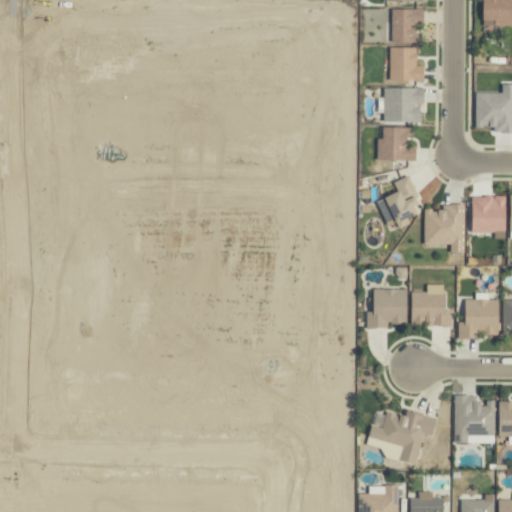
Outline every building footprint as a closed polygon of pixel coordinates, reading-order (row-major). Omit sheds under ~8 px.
[(421,9),(390,8),(389,42),(416,42),(416,25),(421,25),(421,9)] [(422,65),(414,65),(415,47),(388,46),(387,80),(422,81),(422,65)] [(511,83),(500,83),(500,92),(474,92),(473,126),(490,127),(490,132),(511,132),(511,83)] [(422,103),(422,88),(382,87),(381,122),(418,123),(419,103),(422,103)] [(414,160),(414,145),(408,145),(408,127),(381,127),(381,138),(375,138),(374,159),(414,160)] [(385,225),(393,222),(395,227),(408,223),(404,214),(420,208),(407,174),(391,180),(396,191),(375,199),(385,225)] [(504,196),(470,195),(469,230),(503,231),(504,196)] [(463,203),(441,203),(441,208),(422,208),(421,242),(448,243),(448,251),(462,252),(463,203)] [(409,290),(409,324),(449,325),(449,309),(442,309),(443,283),(425,283),(424,290),(409,290)] [(405,288),(371,287),(371,310),(365,310),(365,327),(386,327),(386,322),(405,323),(405,288)] [(496,298),(463,298),(463,320),(456,320),(456,335),(496,335),(496,298)] [(511,298),(501,298),(500,330),(511,330),(511,298)] [(451,442),(467,442),(467,440),(477,440),(477,437),(485,437),(485,442),(492,442),(493,399),(484,399),(484,402),(475,402),(475,394),(453,394),(451,442)] [(511,400),(497,400),(496,435),(507,436),(507,443),(511,443),(511,400)] [(413,464),(422,432),(430,434),(435,416),(405,408),(403,414),(384,409),(380,427),(370,424),(364,445),(389,452),(388,457),(413,464)] [(383,492),(355,492),(355,511),(396,511),(396,484),(383,484),(383,492)] [(408,497),(407,511),(441,511),(442,497),(431,496),(431,491),(416,490),(416,497),(408,497)] [(511,511),(511,490),(511,491),(511,498),(495,499),(495,511),(511,511)] [(491,511),(492,493),(483,493),(483,499),(459,499),(458,511),(491,511)]
